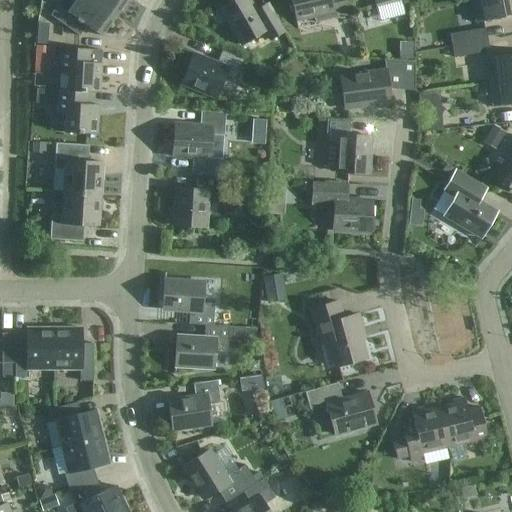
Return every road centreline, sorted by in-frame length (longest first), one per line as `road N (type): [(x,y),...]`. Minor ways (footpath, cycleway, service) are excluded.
road 1 (residential): [(500,361),(435,377),(405,364),(388,287),(405,128)]
road 2 (residential): [(132,291),(147,61),(175,0)]
road 3 (residential): [(170,511),(139,432),(132,291)]
road 4 (residential): [(132,291),(0,288)]
